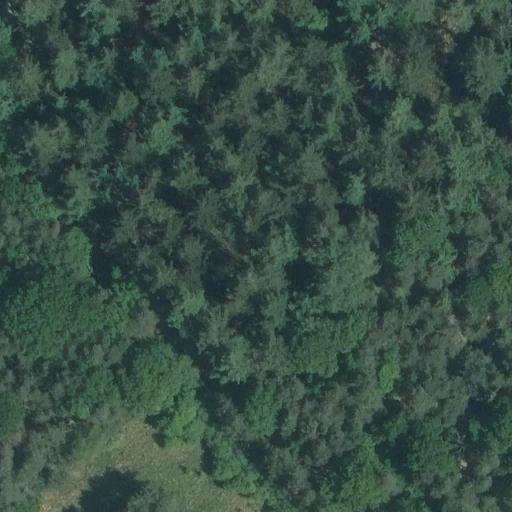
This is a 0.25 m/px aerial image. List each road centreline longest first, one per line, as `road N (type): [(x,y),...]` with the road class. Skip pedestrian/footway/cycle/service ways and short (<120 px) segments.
road 1 (track): [(244,412),(0,150)]
road 2 (track): [(341,511),(244,412)]
